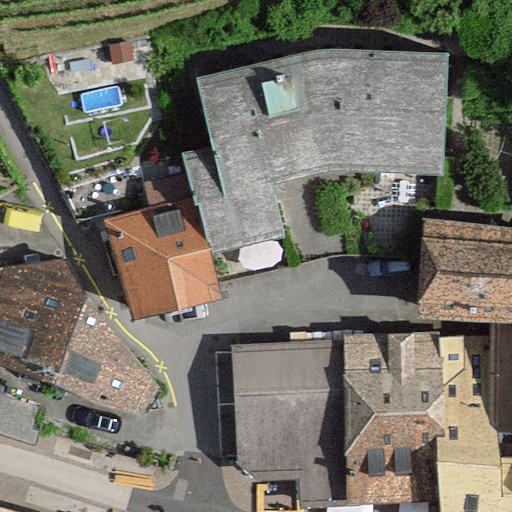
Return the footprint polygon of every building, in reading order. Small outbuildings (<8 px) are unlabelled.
[(336,34),(197,72),(214,137),(185,143),(219,234),(290,227),(273,173),(335,151),(444,165),(455,44),(336,34)] [(195,199),(117,216),(135,302),(213,285),(195,199)] [(511,220),(432,212),(427,308),(499,315),(511,316),(511,220)] [(0,264),(0,365),(140,412),(154,379),(71,255),(0,264)] [(511,316),(499,315),(499,328),(499,336),(499,419),(511,418),(511,316)] [(499,328),(438,331),(448,489),(451,511),(511,511),(511,418),(499,419),(499,328)] [(438,331),(350,336),(360,495),(448,489),(438,331)] [(345,340),(236,345),(242,470),(302,466),(304,501),(353,499),(345,340)]
